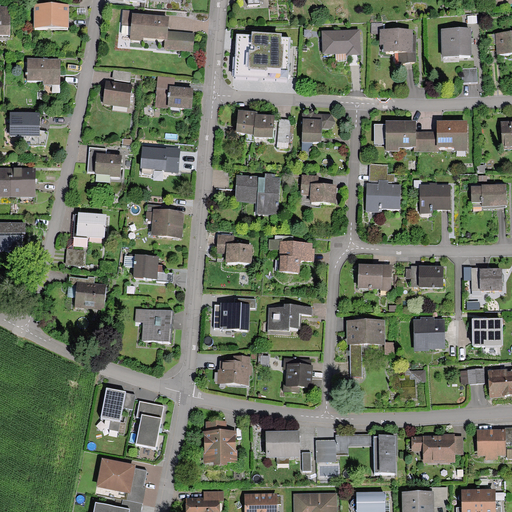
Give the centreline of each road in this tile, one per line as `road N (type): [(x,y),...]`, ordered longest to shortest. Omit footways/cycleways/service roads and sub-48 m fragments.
road 1 (residential): [(22,331),(72,149),(100,0)]
road 2 (residential): [(181,395),(211,95)]
road 3 (residential): [(511,412),(324,418)]
road 4 (residential): [(324,418),(331,271),(346,246)]
road 5 (residential): [(181,395),(22,331)]
road 6 (residential): [(511,250),(346,246)]
road 7 (residential): [(355,102),(511,99)]
road 8 (residential): [(324,418),(181,395)]
road 9 (residential): [(346,246),(355,102)]
road 10 (residential): [(211,95),(355,102)]
